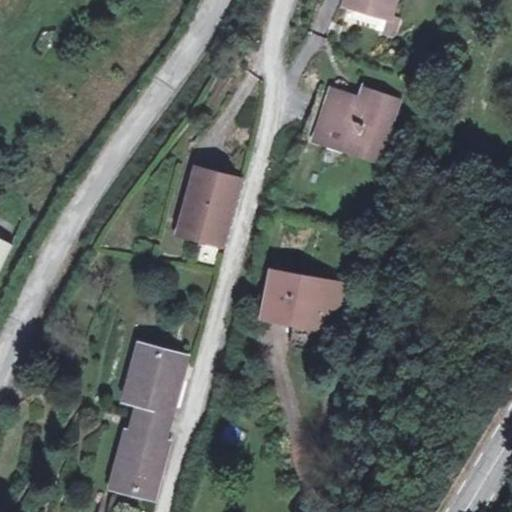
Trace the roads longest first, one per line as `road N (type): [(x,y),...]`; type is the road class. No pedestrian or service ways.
road 1 (residential): [(282,0),(267,57),(275,88),(266,158),(162,511)]
road 2 (residential): [(0,371),(16,305),(196,0)]
